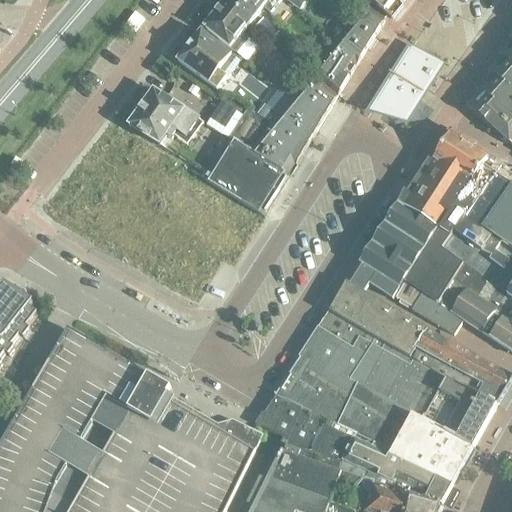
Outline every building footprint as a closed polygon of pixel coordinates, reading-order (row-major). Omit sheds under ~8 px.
[(281,0),(228,0),(227,1),(253,21),(264,8),(270,13),(281,0)] [(286,0),(299,11),(305,4),(300,0),(286,0)] [(366,0),(391,19),(406,0),(366,0)] [(253,21),(227,1),(205,29),(236,53),(248,38),(242,34),(253,21)] [(339,98),(385,21),(367,6),(311,76),(339,98)] [(280,30),(264,19),(259,26),(274,38),(280,30)] [(269,45),(274,38),(259,26),(253,34),(269,45)] [(218,90),(223,83),(227,78),(240,62),(202,32),(179,62),(209,85),(210,84),(218,90)] [(511,44),(502,56),(504,58),(491,73),(494,75),(480,90),(483,93),(470,107),(510,145),(511,144),(511,44)] [(396,78),(380,103),(406,119),(422,93),(424,95),(424,94),(391,74),(391,75),(396,78)] [(230,139),(213,167),(208,174),(204,181),(264,219),(291,176),(339,98),(311,76),(312,77),(282,112),(277,118),(271,126),(251,150),(230,139)] [(155,91),(130,125),(160,146),(166,150),(171,142),(172,141),(179,132),(186,138),(199,121),(155,91)] [(271,126),(277,118),(262,106),(255,115),(271,126)] [(251,150),(271,126),(255,115),(248,111),(230,139),(251,150)] [(405,195),(399,204),(444,233),(447,229),(478,177),(482,180),(495,160),(452,133),(423,178),(410,198),(405,195)] [(207,163),(202,171),(208,174),(213,167),(207,163)] [(478,177),(447,229),(455,234),(478,249),(488,235),(511,250),(511,187),(488,171),(482,180),(478,177)] [(353,275),(348,284),(360,292),(364,294),(370,285),(393,301),(396,296),(405,283),(406,284),(423,295),(414,310),(454,337),(464,322),(490,339),(511,352),(511,299),(461,267),(442,254),(455,234),(447,229),(444,233),(399,204),(378,236),(360,265),(353,275)] [(455,234),(442,254),(461,267),(511,299),(511,250),(488,235),(478,249),(455,234)] [(329,312),(327,315),(407,361),(414,350),(426,329),(365,294),(364,294),(360,292),(348,284),(347,284),(330,313),(329,312)] [(403,300),(402,303),(414,310),(423,295),(406,284),(398,297),(403,300)] [(0,369),(3,365),(0,363),(6,355),(10,358),(16,350),(13,348),(21,338),(25,340),(31,332),(28,329),(39,315),(30,309),(35,303),(6,285),(0,292),(0,369)] [(291,401),(289,404),(388,455),(390,456),(391,457),(453,488),(474,451),(423,423),(422,421),(443,379),(407,361),(327,315),(319,328),(318,328),(299,358),(300,359),(277,395),(291,401)] [(414,350),(407,361),(443,379),(473,396),(495,408),(498,408),(497,407),(511,380),(511,376),(426,329),(414,350)] [(226,511),(255,452),(224,434),(166,400),(171,390),(149,376),(148,377),(68,330),(49,363),(0,446),(0,511),(226,511)] [(423,423),(474,451),(498,408),(495,408),(473,396),(443,379),(441,386),(422,421),(423,423)] [(241,511),(323,511),(327,504),(325,504),(329,496),(335,484),(342,472),(353,476),(356,476),(356,477),(370,483),(370,485),(387,490),(387,492),(396,494),(439,509),(440,506),(443,507),(453,488),(391,457),(390,456),(388,455),(289,404),(278,422),(262,415),(255,425),(257,426),(284,439),(278,450),(273,448),(241,511)] [(235,425),(228,427),(224,434),(255,452),(263,436),(251,430),(250,430),(236,423),(235,425)] [(325,504),(327,504),(341,510),(346,511),(437,511),(439,509),(396,494),(387,492),(387,490),(370,485),(370,483),(356,477),(356,476),(353,476),(342,472),(335,484),(351,489),(347,502),(329,496),(325,504)]
